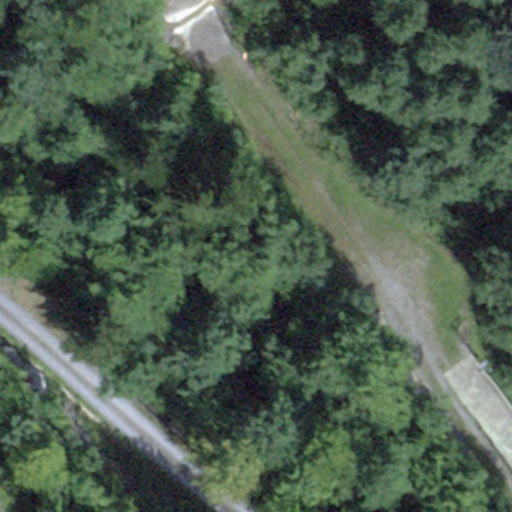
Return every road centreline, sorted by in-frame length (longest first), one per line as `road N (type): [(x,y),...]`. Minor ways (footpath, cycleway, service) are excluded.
road 1 (track): [(511,487),(182,0)]
road 2 (track): [(234,511),(0,300)]
